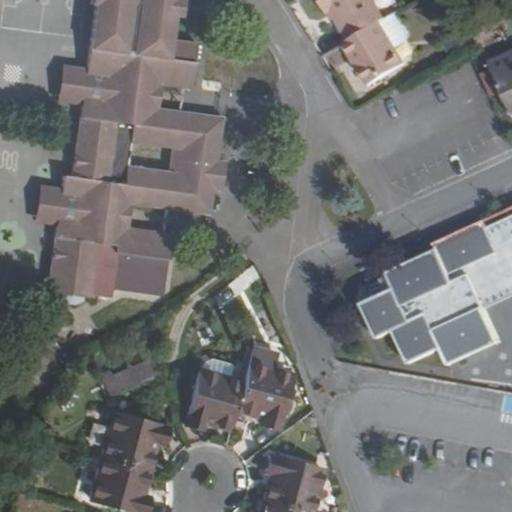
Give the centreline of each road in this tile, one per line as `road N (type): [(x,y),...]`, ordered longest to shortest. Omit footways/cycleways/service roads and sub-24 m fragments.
road 1 (residential): [(318,91),(309,263)]
road 2 (residential): [(402,221),(318,91)]
road 3 (residential): [(309,263),(295,305),(322,378)]
road 4 (residential): [(402,221),(511,170)]
road 5 (residential): [(329,398),(370,511)]
